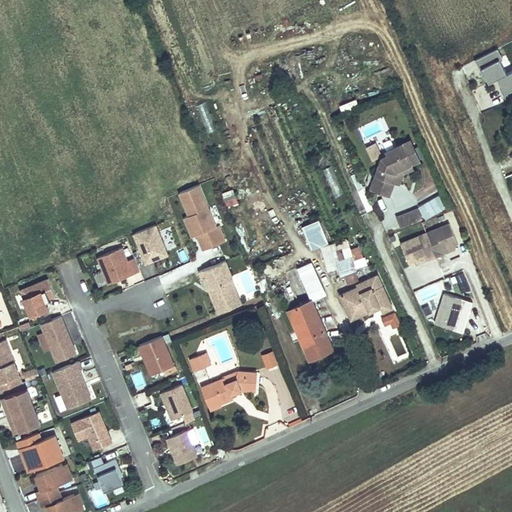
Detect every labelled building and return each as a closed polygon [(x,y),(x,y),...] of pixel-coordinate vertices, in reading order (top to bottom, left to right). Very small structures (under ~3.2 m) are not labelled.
[(497,78),(504,93),(503,94),(507,102),(511,100),(511,70),(506,73),(499,59),(502,57),(498,48),(475,60),(479,69),(480,68),(488,83),(497,78)] [(356,99),(340,104),(342,110),(358,105),(356,99)] [(367,146),(373,159),(383,154),(377,141),(367,146)] [(373,189),(390,196),(396,181),(393,180),(396,172),(413,164),(420,162),(412,142),(389,152),(391,155),(385,157),(373,189)] [(415,168),(413,164),(396,172),(393,180),(396,181),(400,183),(405,172),(415,168)] [(426,198),(434,183),(420,175),(412,190),(426,198)] [(197,234),(204,250),(226,241),(219,225),(216,226),(199,184),(180,192),(189,215),(184,217),(193,236),(197,234)] [(366,184),(358,186),(365,210),(373,208),(366,184)] [(239,203),(233,189),(221,194),(227,208),(239,203)] [(442,195),(419,208),(427,221),(449,208),(442,195)] [(419,208),(397,216),(401,228),(423,219),(419,208)] [(321,220),(303,227),(313,250),(321,247),(330,243),(321,220)] [(417,260),(428,256),(429,259),(446,252),(444,249),(455,244),(459,243),(450,223),(402,243),(410,263),(417,260)] [(168,254),(156,224),(134,232),(146,263),(168,254)] [(168,248),(177,245),(174,236),(165,238),(168,248)] [(348,239),(321,247),(329,272),(339,269),(341,276),(358,271),(354,259),(351,249),(348,239)] [(362,245),(351,249),(354,259),(365,256),(362,245)] [(98,256),(108,282),(140,269),(135,257),(127,260),(122,247),(98,256)] [(438,258),(418,266),(422,274),(413,278),(417,288),(445,276),(438,258)] [(205,277),(219,312),(241,303),(232,280),(233,279),(226,260),(199,271),(202,278),(205,277)] [(325,288),(314,262),(298,268),(309,295),(325,288)] [(467,279),(466,279),(463,272),(455,275),(458,282),(457,283),(461,292),(471,289),(467,279)] [(393,308),(378,275),(366,280),(370,288),(363,291),(360,286),(341,294),(347,307),(356,303),(361,314),(371,310),(369,306),(378,302),(380,306),(383,312),(393,308)] [(49,278),(21,289),(33,317),(49,310),(45,299),(55,295),(49,278)] [(370,288),(366,280),(359,283),(360,286),(363,291),(370,288)] [(473,301),(444,292),(435,323),(464,332),(473,301)] [(315,301),(289,312),(298,334),(302,332),(311,353),(333,344),(315,301)] [(361,314),(356,303),(347,307),(352,318),(361,314)] [(471,313),(481,334),(489,331),(479,310),(471,313)] [(395,312),(387,315),(391,323),(398,319),(395,312)] [(77,353),(61,315),(41,323),(57,361),(77,353)] [(385,325),(391,323),(387,315),(381,317),(385,325)] [(401,325),(398,319),(391,323),(393,328),(401,325)] [(298,334),(310,362),(336,351),(333,344),(311,353),(302,332),(298,334)] [(140,344),(152,374),(174,365),(162,335),(140,344)] [(16,372),(9,375),(6,366),(13,363),(5,341),(0,342),(0,378),(0,392),(21,384),(16,372)] [(274,350),(262,354),(267,368),(279,363),(274,350)] [(198,355),(203,367),(212,363),(207,352),(198,355)] [(203,367),(198,355),(190,359),(194,370),(203,367)] [(83,368),(79,360),(53,371),(68,408),(90,399),(84,384),(85,383),(80,369),(83,368)] [(223,377),(201,385),(211,410),(222,406),(221,403),(234,398),(232,394),(241,390),(256,391),(258,371),(238,369),(222,376),(223,377)] [(27,382),(37,378),(34,370),(24,374),(27,382)] [(160,392),(171,419),(183,414),(186,421),(196,418),(193,410),(182,383),(160,392)] [(15,435),(40,426),(27,390),(1,400),(15,435)] [(113,442),(100,411),(72,422),(79,439),(89,435),(95,449),(113,442)] [(168,437),(178,463),(197,455),(187,429),(168,437)] [(29,473),(63,459),(55,436),(41,441),(38,434),(17,442),(29,473)] [(92,468),(95,466),(105,490),(124,482),(117,466),(119,465),(116,457),(104,462),(102,455),(88,461),(92,468)] [(66,464),(62,466),(69,482),(72,480),(66,464)] [(76,511),(80,511),(74,496),(61,500),(56,486),(69,482),(62,466),(36,476),(38,484),(41,483),(44,489),(41,490),(36,492),(42,509),(47,507),(50,506),(52,511),(76,511)] [(77,494),(74,496),(80,511),(83,509),(77,494)]
